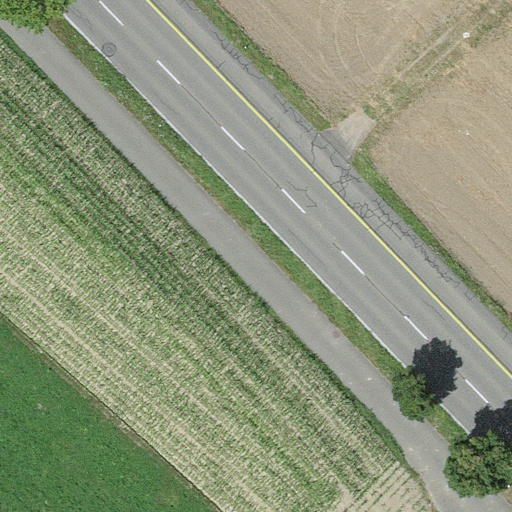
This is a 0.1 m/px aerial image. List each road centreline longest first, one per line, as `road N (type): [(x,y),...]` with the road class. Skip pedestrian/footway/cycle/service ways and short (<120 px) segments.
road 1 (primary): [(511,426),(99,0)]
road 2 (track): [(489,0),(335,140),(289,196)]
